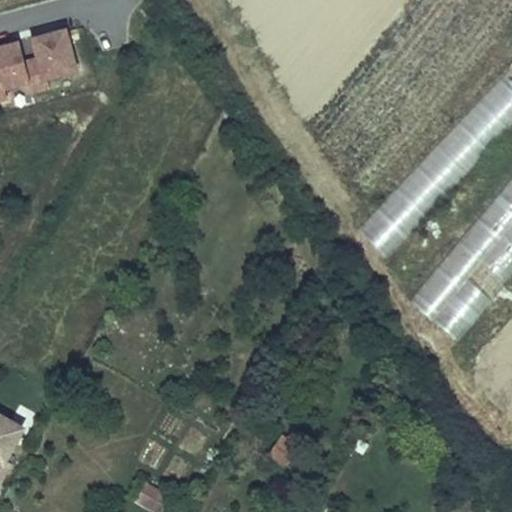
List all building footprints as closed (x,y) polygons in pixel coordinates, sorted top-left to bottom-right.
[(74,30),(41,39),(46,58),(53,80),(86,71),(74,30)] [(26,43),(0,49),(0,55),(4,70),(9,89),(37,81),(32,62),(26,43)] [(46,58),(32,62),(37,81),(40,93),(55,89),(53,80),(46,58)] [(405,238),(511,125),(511,64),(374,209),(405,238)] [(4,70),(0,70),(0,95),(10,93),(9,89),(4,70)] [(511,172),(426,289),(478,327),(511,279),(511,172)] [(11,463),(29,430),(4,415),(0,422),(0,478),(6,482),(15,465),(11,463)] [(308,457),(283,442),(272,461),(298,476),(308,457)] [(146,481),(136,501),(156,511),(161,511),(170,494),(146,481)]
